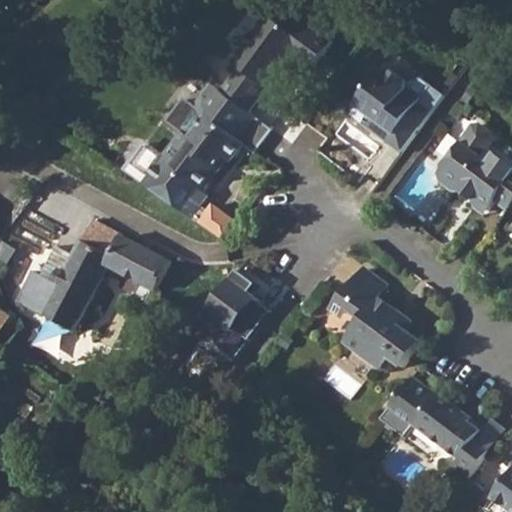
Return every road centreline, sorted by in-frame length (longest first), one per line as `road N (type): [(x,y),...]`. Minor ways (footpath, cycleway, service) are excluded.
road 1 (residential): [(301,291),(354,215),(511,329)]
road 2 (track): [(155,511),(155,501),(301,291)]
